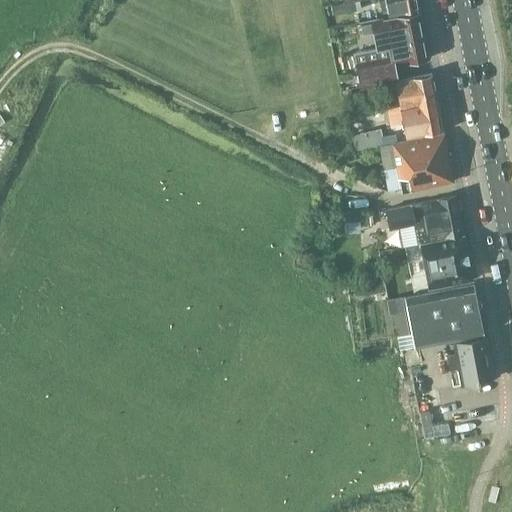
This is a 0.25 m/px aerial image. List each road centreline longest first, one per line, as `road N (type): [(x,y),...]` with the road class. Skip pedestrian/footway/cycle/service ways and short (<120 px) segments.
road 1 (track): [(289,152),(69,50),(31,56),(0,86)]
road 2 (primary): [(511,242),(464,0)]
